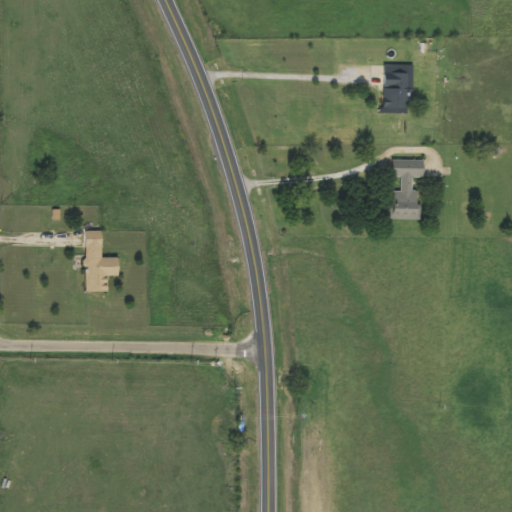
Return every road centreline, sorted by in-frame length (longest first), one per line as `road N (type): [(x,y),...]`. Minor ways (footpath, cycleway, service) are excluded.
road 1 (secondary): [(267,511),(268,398),(243,220),(197,76),(161,0)]
road 2 (residential): [(0,338),(262,354)]
